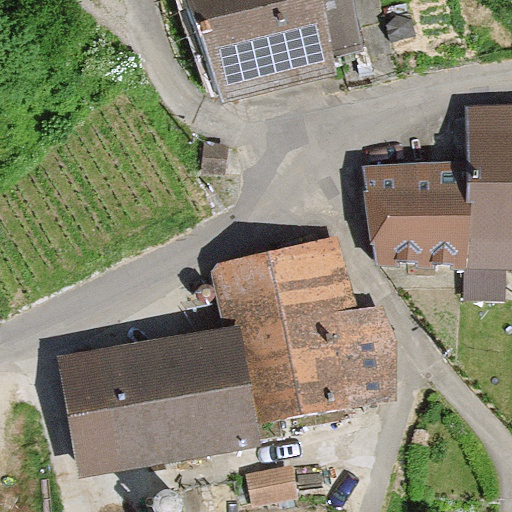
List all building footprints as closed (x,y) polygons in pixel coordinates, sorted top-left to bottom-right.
[(184,0),(217,96),(342,66),(340,56),(333,58),(332,53),(319,0),(184,0)] [(319,0),(332,53),(357,49),(344,0),(319,0)] [(511,112),(507,113),(467,117),(466,172),(470,172),(463,269),(465,269),(465,261),(511,262),(511,112)] [(470,172),(466,172),(423,167),(416,172),(410,173),(409,166),(398,168),(399,175),(370,181),(369,180),(363,181),(375,263),(380,264),(380,262),(463,269),(470,172)] [(322,242),(216,266),(230,334),(228,334),(229,336),(231,336),(231,339),(66,366),(84,471),(252,443),(249,426),(385,403),(389,350),(389,343),(386,338),(383,334),(379,331),(374,329),(377,315),(353,314),(353,322),(333,324),(332,307),(322,242)] [(154,500),(152,505),(152,510),(152,511),(181,511),(182,508),(182,503),(179,499),(176,495),(171,493),(166,493),(161,494),(157,496),(154,500)]
